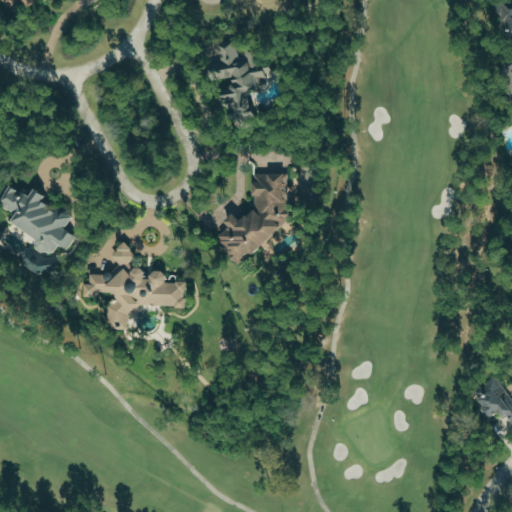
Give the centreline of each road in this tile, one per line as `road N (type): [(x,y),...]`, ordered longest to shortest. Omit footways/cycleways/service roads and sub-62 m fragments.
road 1 (residential): [(64,76),(123,186),(165,201),(186,183),(190,153),(131,41)]
road 2 (residential): [(0,62),(35,76),(96,65),(131,41),(153,0)]
